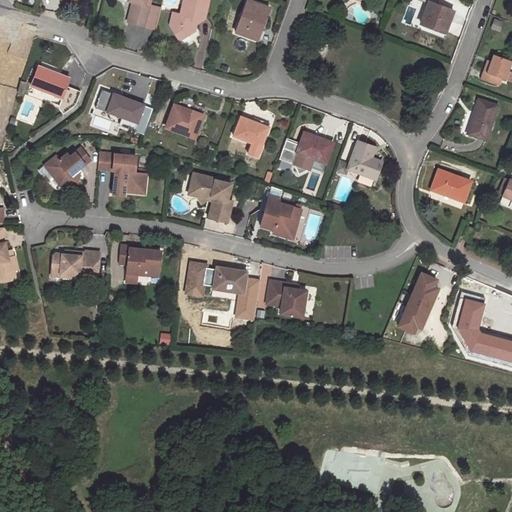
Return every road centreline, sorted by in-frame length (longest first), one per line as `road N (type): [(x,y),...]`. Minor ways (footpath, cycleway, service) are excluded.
road 1 (residential): [(23,223),(50,217),(161,228),(316,266),(357,267),(421,238)]
road 2 (residential): [(274,83),(241,90),(94,54),(61,27),(0,6)]
road 3 (residential): [(484,0),(448,101),(409,153)]
road 4 (residential): [(409,153),(381,124),(274,83)]
